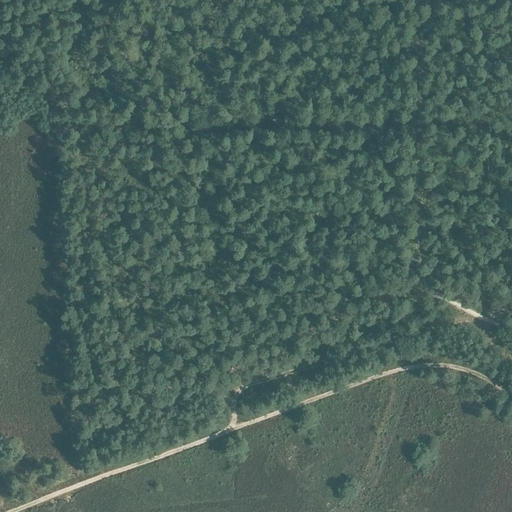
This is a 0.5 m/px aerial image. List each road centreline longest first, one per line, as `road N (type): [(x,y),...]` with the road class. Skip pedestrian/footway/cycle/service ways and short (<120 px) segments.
road 1 (track): [(511,396),(449,366),(408,367),(12,511)]
road 2 (track): [(511,309),(249,386),(233,397),(236,427)]
